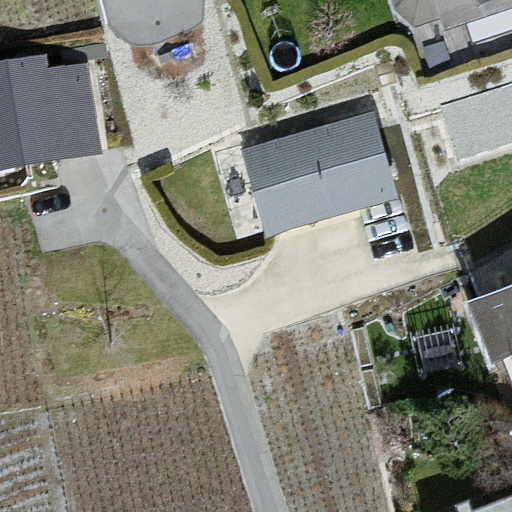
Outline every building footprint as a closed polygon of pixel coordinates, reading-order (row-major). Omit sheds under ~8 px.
[(511,0),(384,0),(391,13),(399,24),(422,26),(433,22),(439,37),(511,11),(511,0)] [(41,61),(0,67),(0,174),(98,159),(84,70),(52,75),(41,61)] [(365,121),(235,152),(261,248),(397,213),(365,121)] [(511,288),(457,308),(490,384),(511,378),(511,288)] [(511,511),(511,494),(468,511),(511,511)]
